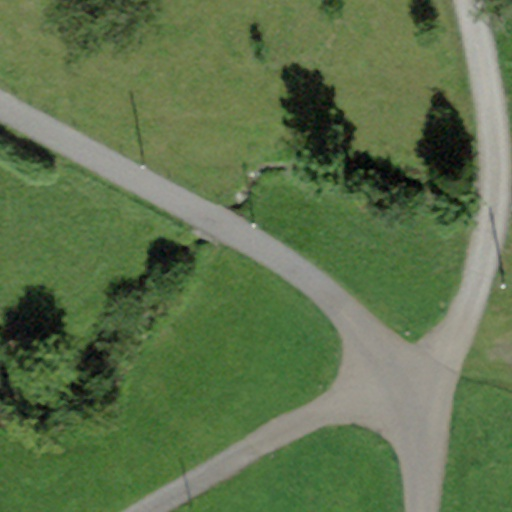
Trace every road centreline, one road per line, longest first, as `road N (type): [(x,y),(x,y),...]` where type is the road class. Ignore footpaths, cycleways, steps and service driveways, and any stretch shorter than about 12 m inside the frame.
road 1 (residential): [(426,511),(430,466),(398,382),(345,302),(172,177),(0,80)]
road 2 (track): [(398,382),(164,511)]
